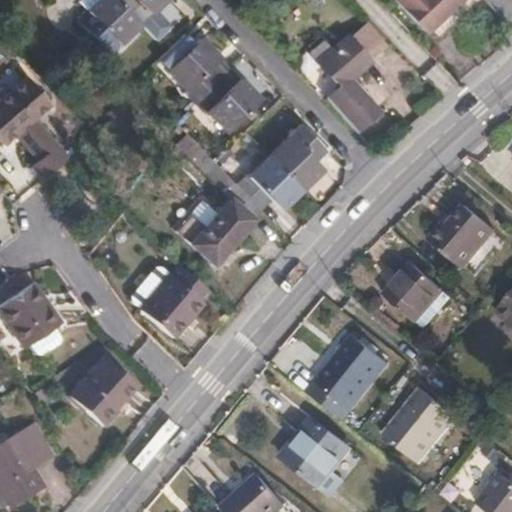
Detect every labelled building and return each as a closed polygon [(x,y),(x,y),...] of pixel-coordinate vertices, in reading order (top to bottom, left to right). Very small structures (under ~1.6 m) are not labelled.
[(118,0),(97,0),(77,20),(109,52),(140,22),(118,0)] [(118,0),(140,22),(162,0),(118,0)] [(438,37),(477,0),(395,0),(426,33),(430,28),(438,37)] [(323,97),(356,132),(376,113),(343,77),(368,53),(346,30),(315,58),(337,83),(323,97)] [(155,65),(194,105),(229,69),(219,59),(214,63),(195,43),(185,53),(176,43),(155,65)] [(229,69),(194,105),(223,135),(255,103),(237,85),(240,81),(229,69)] [(45,178),(70,157),(71,156),(38,117),(54,103),(30,73),(0,99),(0,138),(5,144),(17,133),(39,160),(34,165),(45,178)] [(298,127),(269,155),(302,188),(320,170),(311,160),(321,150),(298,127)] [(239,184),(262,208),(269,201),(278,211),(302,188),(269,155),(239,184)] [(238,183),(222,167),(213,176),(229,192),(238,183)] [(214,262),(252,217),(230,197),(209,222),(193,208),(176,228),(214,262)] [(493,229),(464,204),(446,226),(443,222),(428,240),(460,268),(493,229)] [(443,285),(415,261),(388,294),(415,318),(443,285)] [(207,291),(181,265),(172,274),(170,272),(137,306),(168,336),(201,302),(199,300),(207,291)] [(0,310),(24,346),(59,321),(33,282),(0,305),(0,310)] [(511,295),(499,311),(511,323),(511,295)] [(353,332),(308,390),(345,418),(389,360),(353,332)] [(136,382),(108,356),(71,395),(105,427),(120,410),(115,405),(136,382)] [(421,459),(457,413),(420,384),(384,431),(421,459)] [(296,423),(303,411),(287,401),(280,413),(296,423)] [(348,453),(313,420),(298,435),(302,440),(283,460),(315,490),(348,453)] [(54,458),(38,424),(0,444),(0,482),(11,504),(43,488),(34,468),(54,458)] [(511,511),(511,481),(498,472),(474,506),(482,511),(511,511)] [(260,477),(224,509),(226,511),(280,511),(289,504),(260,477)]
